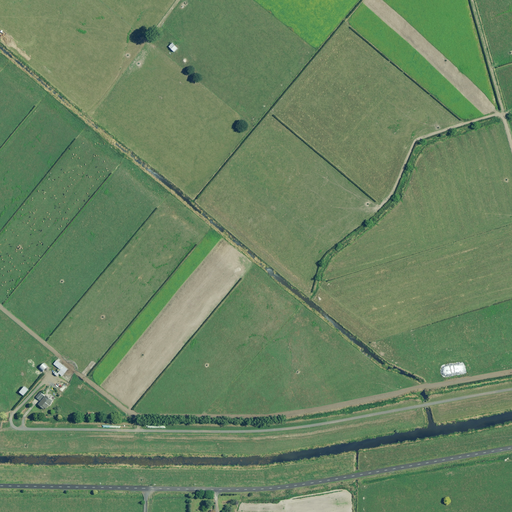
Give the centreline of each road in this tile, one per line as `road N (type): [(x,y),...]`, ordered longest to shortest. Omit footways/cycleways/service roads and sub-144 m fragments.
road 1 (unclassified): [(511,446),(262,489),(0,485)]
road 2 (unclassified): [(511,389),(304,427),(17,429)]
